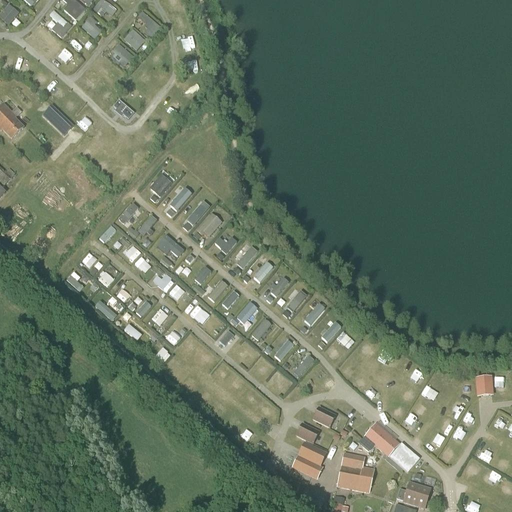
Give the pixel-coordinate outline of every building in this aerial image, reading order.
[(75,0),(63,0),(69,5),(64,10),(77,22),(88,11),(75,0)] [(103,18),(106,14),(112,19),(119,11),(105,0),(102,0),(94,10),(103,18)] [(11,5),(0,17),(0,18),(10,27),(21,14),(11,5)] [(54,28),(64,38),(73,28),(56,11),(51,17),(58,24),(54,28)] [(153,41),(164,29),(144,12),(139,19),(150,28),(145,34),(153,41)] [(96,26),(99,24),(93,18),(83,29),(96,40),(103,32),(96,26)] [(134,30),(125,41),(138,52),(147,42),(134,30)] [(127,68),(135,58),(121,45),(112,55),(127,68)] [(5,48),(5,58),(17,58),(17,48),(5,48)] [(106,76),(113,83),(121,74),(113,68),(106,76)] [(150,80),(154,73),(146,69),(143,76),(150,80)] [(126,92),(132,83),(129,80),(122,89),(126,92)] [(100,81),(90,92),(104,105),(114,94),(100,81)] [(129,123),(137,114),(121,100),(113,109),(129,123)] [(21,113),(16,108),(11,113),(4,106),(0,109),(0,131),(1,132),(2,131),(12,141),(24,129),(15,119),(21,113)] [(72,128),(51,108),(42,117),(63,137),(72,128)] [(88,118),(62,143),(69,150),(95,125),(88,118)] [(130,148),(135,154),(142,148),(137,142),(130,148)] [(0,187),(2,189),(15,176),(9,170),(5,174),(0,168),(0,187)] [(174,183),(176,181),(166,173),(164,175),(174,183)] [(163,175),(150,189),(160,198),(173,185),(163,175)] [(178,213),(194,196),(187,189),(171,206),(178,213)] [(205,202),(188,222),(195,228),(212,208),(205,202)] [(134,204),(120,220),(126,225),(140,209),(134,204)] [(213,214),(200,231),(211,240),(224,223),(213,214)] [(141,231),(150,239),(155,233),(151,230),(158,221),(153,216),(141,231)] [(105,244),(118,232),(113,227),(101,239),(105,244)] [(226,233),(216,245),(228,256),(238,243),(226,233)] [(158,247),(168,256),(172,251),(180,259),(186,252),(168,236),(158,247)] [(134,247),(126,255),(134,263),(142,254),(134,247)] [(245,270),(259,252),(253,247),(239,265),(245,270)] [(91,254),(83,263),(91,269),(99,260),(91,254)] [(165,257),(162,262),(170,268),(173,264),(165,257)] [(194,260),(189,257),(185,262),(190,266),(194,260)] [(143,258),(136,265),(144,272),(151,265),(143,258)] [(268,263),(255,278),(261,284),(275,268),(268,263)] [(188,277),(192,272),(187,268),(183,273),(188,277)] [(207,268),(196,280),(202,286),(213,273),(207,268)] [(108,289),(116,281),(106,272),(99,280),(108,289)] [(85,289),(78,282),(82,279),(75,273),(68,281),(81,293),(85,289)] [(168,292),(175,284),(167,278),(161,286),(168,292)] [(272,304),(291,283),(286,279),(267,300),(272,304)] [(223,281),(209,297),(215,303),(230,287),(223,281)] [(178,285),(170,295),(178,302),(186,293),(178,285)] [(122,290),(118,298),(127,303),(132,295),(122,290)] [(294,314),(309,297),(302,291),(288,308),(294,314)] [(235,292),(224,305),(230,310),(241,297),(235,292)] [(113,322),(118,317),(101,302),(96,307),(113,322)] [(252,303),(238,319),(245,326),(260,310),(252,303)] [(197,307),(193,316),(197,319),(202,309),(197,307)] [(162,327),(169,315),(160,310),(153,321),(162,327)] [(204,310),(197,317),(203,323),(209,316),(204,310)] [(266,320),(253,336),(260,341),(273,325),(266,320)] [(131,324),(126,330),(139,342),(144,336),(131,324)] [(329,343),(341,331),(335,325),(323,336),(329,343)] [(233,338),(227,333),(218,343),(224,348),(233,338)] [(283,349),(278,344),(273,349),(284,359),(295,346),(289,342),(283,349)] [(164,348),(156,357),(164,365),(172,356),(164,348)] [(301,378),(316,361),(310,356),(295,373),(301,378)] [(478,397),(490,396),(491,396),(490,380),(476,381),(478,397)] [(313,421),(329,429),(335,417),(319,409),(313,421)] [(303,425),(297,437),(313,445),(319,433),(303,425)] [(375,427),(366,438),(375,446),(378,448),(388,457),(397,446),(395,444),(375,427)] [(357,444),(359,445),(368,454),(375,446),(366,438),(362,440),(361,441),(357,444)] [(320,469),(327,454),(305,443),(298,458),(294,467),(293,469),(317,481),(322,470),(320,469)] [(399,447),(389,459),(407,474),(419,461),(416,459),(400,446),(399,447)] [(362,469),(365,460),(344,455),(337,488),(369,495),(374,472),(362,469)] [(409,485),(403,504),(424,511),(430,492),(409,485)]
